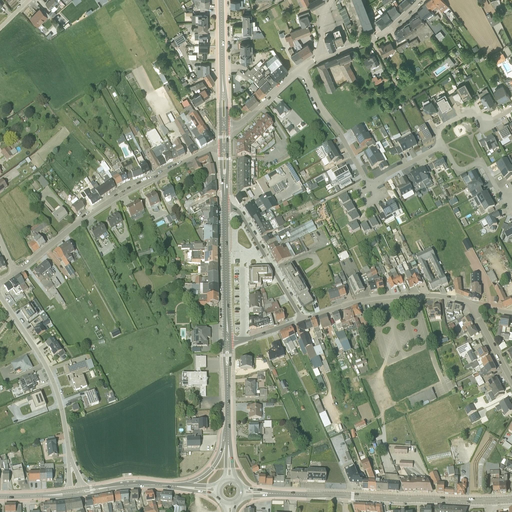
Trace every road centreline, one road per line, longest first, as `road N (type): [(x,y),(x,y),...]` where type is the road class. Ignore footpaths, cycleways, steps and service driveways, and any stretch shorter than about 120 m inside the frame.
road 1 (residential): [(14,274),(97,208),(220,148)]
road 2 (primary): [(492,501),(275,493)]
road 3 (residential): [(69,456),(55,389),(0,296)]
road 4 (residential): [(473,305),(438,295),(385,297),(302,319)]
road 5 (residential): [(302,319),(238,211),(224,206)]
road 6 (primary): [(224,206),(226,341)]
road 7 (residential): [(299,68),(365,179)]
